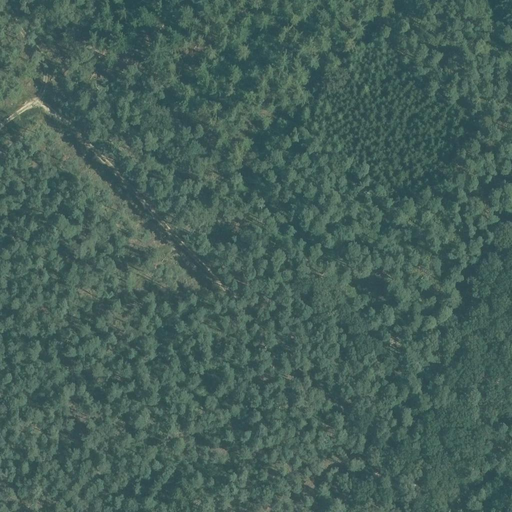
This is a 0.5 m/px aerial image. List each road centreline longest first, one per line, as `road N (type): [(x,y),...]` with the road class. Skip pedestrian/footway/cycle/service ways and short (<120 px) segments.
road 1 (track): [(388,464),(35,97),(46,69),(6,0)]
road 2 (track): [(511,362),(484,396),(355,488)]
road 3 (track): [(190,0),(162,25),(143,84),(74,131)]
